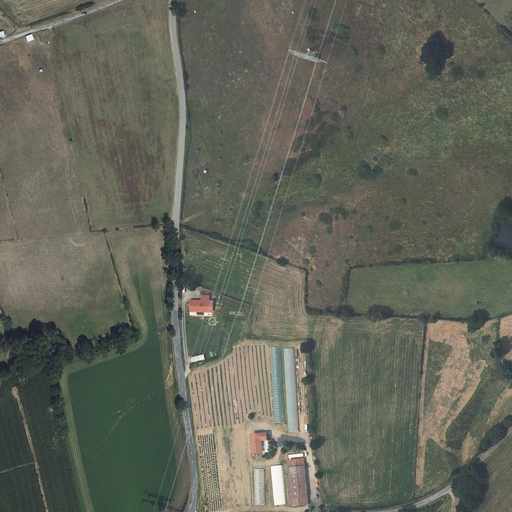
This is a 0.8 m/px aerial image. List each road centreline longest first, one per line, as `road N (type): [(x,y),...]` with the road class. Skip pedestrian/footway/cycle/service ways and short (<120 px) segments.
road 1 (unclassified): [(190,511),(194,477),(175,299),(182,106),(172,0)]
road 2 (unclassified): [(388,511),(449,488),(511,428)]
road 3 (residential): [(0,42),(115,0)]
